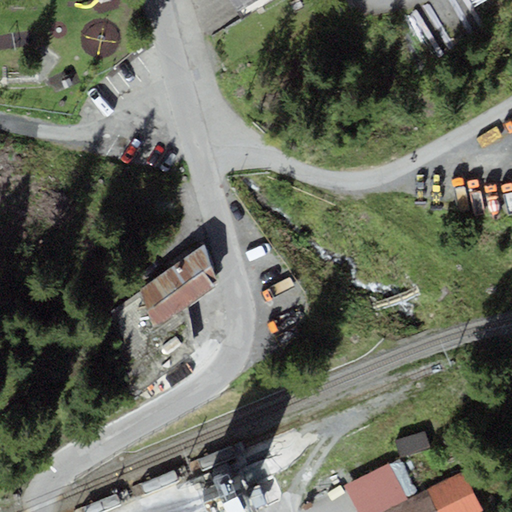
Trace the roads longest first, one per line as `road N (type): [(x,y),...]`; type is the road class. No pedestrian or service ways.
road 1 (residential): [(40,511),(48,478),(69,455),(233,364),(243,337),(188,107)]
road 2 (unknown): [(233,364),(511,334)]
